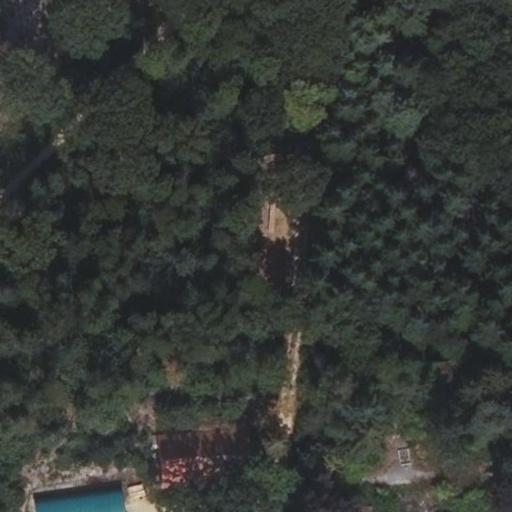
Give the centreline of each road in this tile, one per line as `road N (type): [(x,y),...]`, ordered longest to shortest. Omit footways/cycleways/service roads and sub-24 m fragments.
road 1 (track): [(0,226),(225,0)]
road 2 (track): [(302,494),(511,480)]
